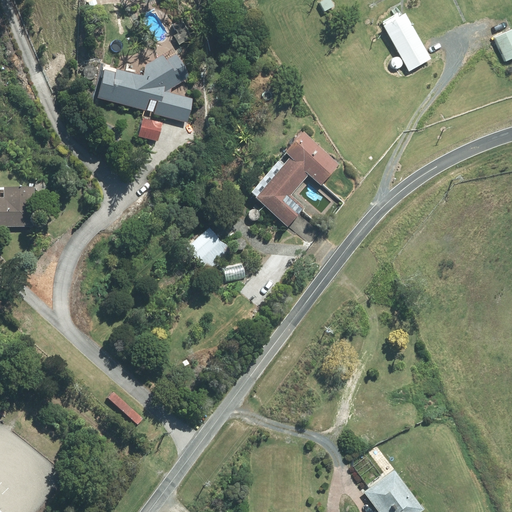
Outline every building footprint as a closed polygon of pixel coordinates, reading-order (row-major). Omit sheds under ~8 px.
[(324,14),(333,8),(328,0),(323,0),(317,3),(324,14)] [(97,10),(94,1),(86,3),(89,12),(97,10)] [(417,40),(403,15),(381,28),(407,73),(429,60),(417,40)] [(178,46),(191,38),(180,20),(171,26),(176,34),(172,37),(178,46)] [(511,54),(511,30),(510,27),(491,36),(502,60),(511,54)] [(187,79),(174,56),(163,62),(160,57),(142,68),(140,79),(114,71),(113,75),(101,72),(94,101),(152,115),(151,117),(185,125),(191,100),(168,95),(169,90),(187,79)] [(140,120),(136,139),(156,144),(160,125),(140,120)] [(319,189),(337,168),(304,139),(299,134),(283,153),(285,155),(282,158),(287,162),(280,170),(275,166),(248,198),(286,230),(303,210),(290,198),(307,178),(319,189)] [(73,174),(66,166),(60,171),(67,180),(73,174)] [(0,229),(31,229),(30,192),(0,192),(0,229)] [(208,276),(230,256),(226,246),(220,244),(207,230),(185,251),(208,276)] [(244,265),(221,269),(223,283),(246,279),(244,265)] [(269,275),(263,282),(268,287),(274,279),(269,275)] [(419,511),(422,510),(393,470),(362,493),(376,511),(419,511)]
